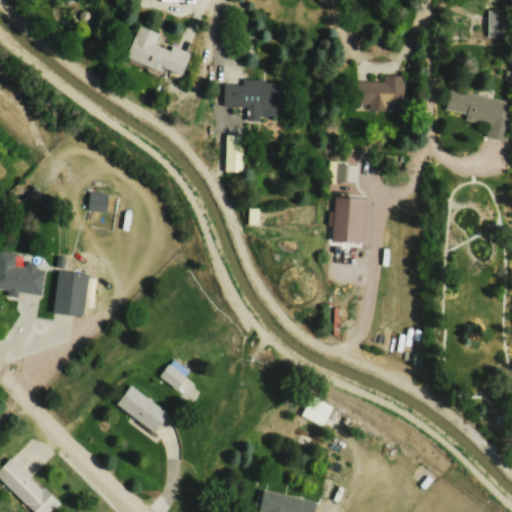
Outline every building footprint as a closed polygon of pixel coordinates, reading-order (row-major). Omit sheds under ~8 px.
[(505,36),(505,8),(486,8),(486,36),(505,36)] [(123,55),(178,76),(187,52),(169,45),(167,49),(152,44),(157,32),(135,24),(123,55)] [(402,110),(402,77),(353,76),(353,110),(402,110)] [(282,80),(240,79),(240,83),(222,83),(221,106),(250,107),(250,117),(281,118),(282,80)] [(511,101),(448,89),(443,113),(487,122),(484,136),(506,141),(511,110),(511,101)] [(240,128),(223,128),(223,171),(240,171),(240,128)] [(341,163),(327,165),(328,182),(342,180),(341,163)] [(105,210),(105,193),(86,193),(86,210),(105,210)] [(0,289),(39,295),(43,266),(14,262),(15,252),(0,249),(0,289)] [(50,311),(80,315),(81,305),(89,306),(93,274),(55,270),(50,311)] [(188,370),(169,358),(157,376),(175,388),(188,370)] [(166,413),(127,385),(113,404),(152,432),(166,413)] [(320,426),(332,406),(310,394),(299,414),(320,426)] [(9,455),(0,463),(0,479),(31,511),(48,511),(57,504),(9,455)] [(312,511),(314,501),(259,489),(254,511),(312,511)]
